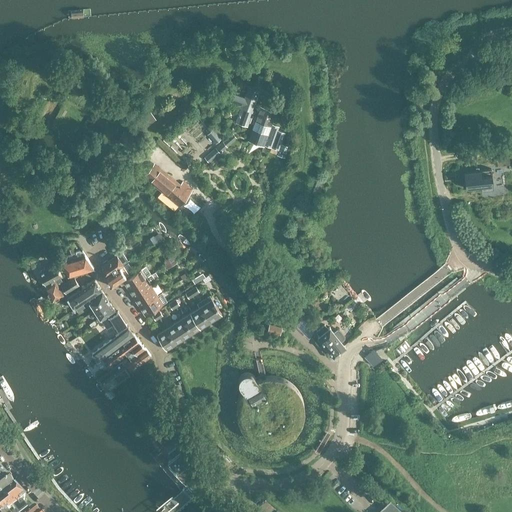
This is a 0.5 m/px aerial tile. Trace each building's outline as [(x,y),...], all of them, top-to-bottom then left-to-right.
[(248,122),(252,112),(260,90),(248,86),(244,97),(231,93),(229,100),(242,105),(236,121),(247,125),(248,122)] [(264,144),(271,123),(276,110),(268,108),(260,105),(257,114),(252,112),(248,122),(254,124),(250,135),(257,137),(256,141),(264,144)] [(279,126),(271,123),(264,144),(279,149),(277,154),(285,156),(288,146),(281,143),(285,132),(277,130),(279,126)] [(216,143),(222,137),(213,129),(208,134),(216,143)] [(141,141),(124,130),(118,139),(136,150),(141,141)] [(204,157),(208,161),(236,138),(233,133),(204,157)] [(182,181),(179,184),(155,163),(144,175),(180,205),(192,190),(182,181)] [(488,169),(464,171),(466,188),(481,187),(482,191),(493,190),(491,168),(488,169)] [(155,228),(149,231),(156,240),(161,237),(160,235),(155,228)] [(93,266),(84,253),(77,243),(74,244),(78,251),(76,252),(81,270),(93,266)] [(81,270),(76,252),(74,252),(73,247),(69,249),(70,254),(63,256),(64,259),(60,260),(68,274),(81,270)] [(104,276),(123,263),(128,260),(122,251),(108,260),(106,259),(102,262),(102,264),(104,276)] [(53,263),(58,260),(56,255),(55,254),(50,257),(50,258),(53,263)] [(173,260),(169,262),(164,265),(167,269),(176,263),(173,260)] [(123,263),(104,276),(110,285),(121,278),(128,272),(123,263)] [(45,284),(58,277),(60,276),(54,264),(39,272),(45,284)] [(122,280),(128,289),(145,277),(151,274),(145,265),(122,280)] [(58,277),(45,284),(43,285),(48,294),(51,300),(62,294),(58,286),(61,284),(65,292),(78,284),(74,278),(70,278),(62,283),(58,277)] [(133,297),(151,286),(145,277),(128,289),(133,297)] [(94,279),(80,288),(67,297),(74,308),(82,303),(87,299),(101,289),(94,279)] [(151,286),(133,297),(139,306),(156,295),(151,286)] [(189,290),(192,295),(198,291),(195,286),(189,290)] [(87,299),(93,309),(107,299),(101,289),(87,299)] [(156,295),(139,306),(145,315),(162,303),(156,295)] [(196,303),(198,305),(208,321),(221,312),(209,295),(196,303)] [(93,309),(100,320),(101,319),(107,315),(114,310),(107,299),(93,309)] [(82,303),(74,308),(76,312),(84,306),(82,303)] [(198,305),(190,311),(199,326),(208,321),(198,305)] [(305,315),(298,307),(289,317),(296,324),(305,315)] [(107,315),(101,319),(106,328),(113,323),(115,327),(113,328),(115,332),(126,324),(117,310),(109,317),(107,315)] [(191,331),(199,326),(190,311),(181,316),(191,331)] [(309,312),(304,316),(314,329),(317,326),(312,320),(314,318),(309,312)] [(183,337),(191,331),(181,316),(173,322),(183,337)] [(93,319),(86,324),(88,327),(95,322),(93,319)] [(165,327),(175,342),(183,337),(173,322),(165,327)] [(281,327),(269,324),(267,332),(279,335),(281,327)] [(318,337),(318,336),(324,344),(322,345),(325,348),(327,347),(332,354),(333,355),(334,354),(344,346),(344,347),(345,346),(344,345),(340,340),(343,338),(344,336),(339,329),(337,329),(333,332),(330,327),(329,326),(328,327),(327,328),(325,325),(324,324),(323,325),(317,330),(316,331),(317,331),(319,334),(318,335),(317,336),(318,337)] [(122,340),(133,332),(127,326),(92,353),(97,360),(101,357),(122,340)] [(166,348),(175,342),(165,327),(156,333),(166,348)] [(145,348),(140,342),(133,332),(122,340),(129,350),(128,351),(129,352),(127,354),(130,359),(145,348)] [(122,340),(101,357),(108,366),(126,353),(127,354),(129,352),(128,351),(129,350),(122,340)] [(123,364),(129,372),(151,355),(145,348),(130,359),(123,364)] [(381,359),(373,350),(365,356),(373,365),(381,359)] [(109,370),(117,380),(129,372),(123,364),(121,361),(109,370)] [(109,370),(98,378),(106,389),(117,380),(109,370)] [(239,387),(242,391),(238,398),(236,405),(236,412),(237,420),(240,427),(244,433),(250,438),(256,442),(263,444),(271,444),(278,443),(285,441),(292,437),(297,431),(301,425),(303,418),(304,410),(303,403),(300,396),(296,389),(291,384),(285,380),(278,377),(270,376),(263,377),(256,379),(253,376),(250,374),(246,373),(243,374),(240,377),(238,380),(238,384),(239,387)] [(198,407),(201,412),(202,413),(209,409),(205,402),(198,407)] [(147,425),(152,432),(163,424),(158,417),(147,425)] [(166,454),(170,458),(166,461),(175,472),(189,461),(180,451),(181,450),(177,445),(166,454)] [(0,497),(13,488),(4,478),(0,481),(0,497)] [(0,511),(6,511),(20,502),(24,499),(15,490),(13,488),(0,497),(0,511)] [(24,511),(27,510),(20,502),(6,511),(24,511)]
